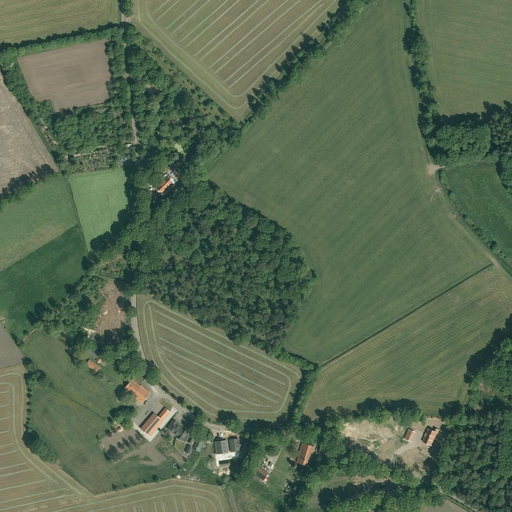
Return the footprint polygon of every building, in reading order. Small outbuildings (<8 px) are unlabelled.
[(162,171),(158,167),(161,163),(157,159),(154,163),(153,162),(149,166),(154,172),(152,174),(156,178),(162,171)] [(155,187),(163,194),(177,180),(170,173),(167,176),(166,175),(155,187)] [(84,350),(96,359),(100,353),(88,344),(84,350)] [(96,373),(100,367),(89,359),(85,365),(96,373)] [(130,394),(141,403),(150,393),(141,386),(132,380),(125,389),(130,394)] [(163,421),(158,417),(154,414),(141,429),(150,437),(163,421)] [(178,431),(180,427),(175,424),(174,426),(171,424),(167,429),(173,433),(173,434),(175,436),(176,435),(177,436),(180,432),(178,431)] [(182,429),(180,427),(178,431),(180,432),(177,436),(176,437),(178,438),(178,439),(180,441),(181,440),(182,441),(182,440),(185,442),(189,436),(186,434),(188,432),(182,429)] [(439,431),(435,429),(433,432),(428,429),(422,442),(426,443),(428,444),(432,446),(433,442),(435,438),(436,436),(439,431)] [(404,439),(410,441),(411,438),(414,432),(408,430),(406,435),(404,439)] [(198,436),(192,449),(199,452),(201,448),(205,439),(198,436)] [(230,452),(240,451),(238,439),(229,440),(230,452)] [(228,452),(226,440),(214,442),(216,454),(228,452)] [(247,461),(250,444),(243,442),(240,460),(247,461)] [(308,466),(314,447),(303,444),(297,463),(308,466)] [(268,473),(256,465),(251,472),(263,481),(268,473)] [(381,497),(390,495),(388,487),(380,488),(381,497)]
